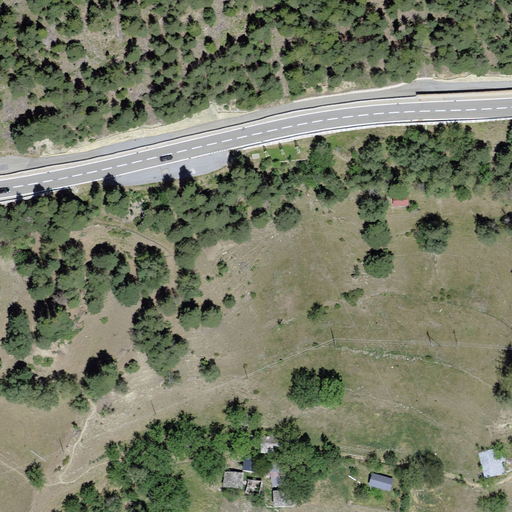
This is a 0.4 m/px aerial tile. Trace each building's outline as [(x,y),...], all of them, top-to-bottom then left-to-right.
[(395,201),(410,199),(409,191),(394,193),(395,201)] [(261,435),(260,453),(280,454),(281,437),(261,435)] [(498,448),(478,453),(484,477),(504,472),(498,448)] [(245,455),(242,469),(257,472),(259,457),(245,455)] [(283,468),(269,470),(272,485),(285,483),(283,468)] [(243,474),(224,472),(223,487),(242,488),(243,474)] [(393,479),(372,473),(369,486),(390,492),(393,479)] [(291,490),(272,490),(273,506),(292,506),(291,490)]
